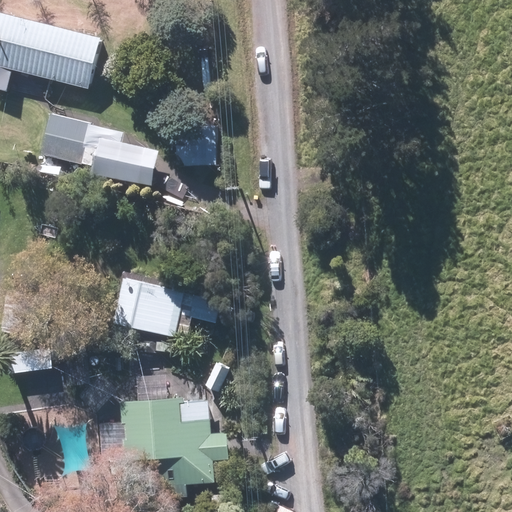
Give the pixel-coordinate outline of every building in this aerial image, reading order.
[(83,91),(89,92),(90,88),(98,90),(111,39),(0,10),(0,66),(84,87),(83,91)] [(47,155),(88,165),(98,124),(57,115),(47,155)] [(122,324),(191,341),(196,317),(221,323),(226,301),(172,288),(174,284),(135,274),(122,324)] [(7,332),(37,336),(43,298),(12,293),(7,332)] [(86,396),(105,411),(124,388),(105,372),(97,382),(94,349),(70,352),(74,389),(92,387),(86,396)] [(211,387),(225,393),(235,368),(221,362),(211,387)] [(134,460),(137,493),(223,484),(221,462),(237,460),(235,434),(218,435),(215,400),(194,402),(194,397),(178,399),(176,378),(132,382),(134,402),(129,403),(131,425),(104,428),(107,462),(134,460)]
